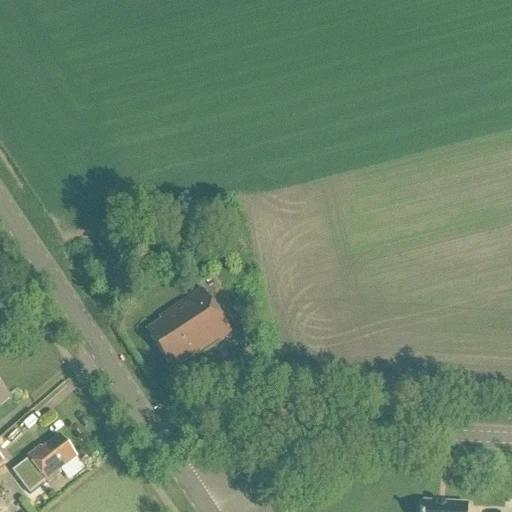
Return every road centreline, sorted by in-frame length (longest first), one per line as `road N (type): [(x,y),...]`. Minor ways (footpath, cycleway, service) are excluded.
road 1 (tertiary): [(210,511),(0,189)]
road 2 (tertiary): [(511,440),(389,435),(342,446),(233,511)]
